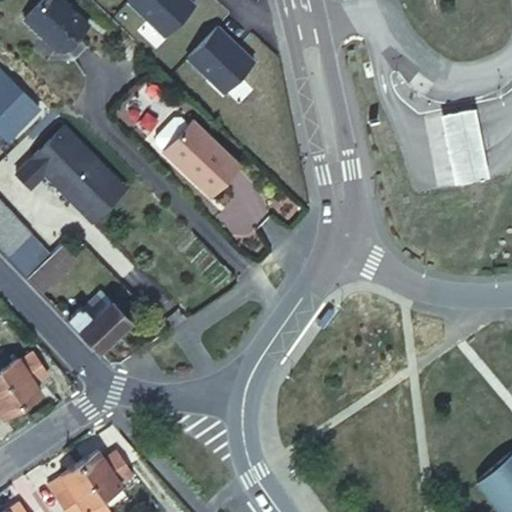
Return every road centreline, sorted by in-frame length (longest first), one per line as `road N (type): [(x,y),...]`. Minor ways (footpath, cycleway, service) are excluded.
road 1 (residential): [(101,77),(90,110),(288,318)]
road 2 (residential): [(332,243),(403,282),(469,297),(511,293)]
road 3 (secondary): [(340,204),(353,196),(350,169),(324,46),(309,41)]
road 4 (secondary): [(309,41),(297,50),(328,199),(340,204)]
road 5 (residential): [(105,389),(0,276)]
road 6 (residential): [(241,408),(105,389)]
road 7 (residential): [(105,389),(0,460)]
